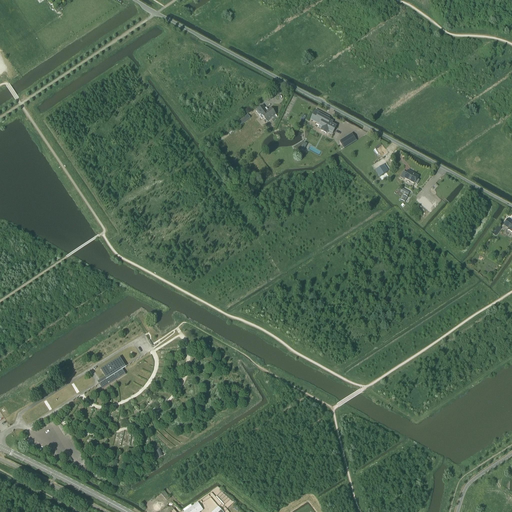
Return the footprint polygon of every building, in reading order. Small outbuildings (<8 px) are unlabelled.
[(263,106),(256,111),(261,119),(263,118),(266,122),(275,115),(271,108),(268,110),(267,110),(266,111),(263,106)] [(323,120),(318,117),(321,113),(316,110),(311,120),(320,124),(319,127),(322,129),(321,131),(326,133),(327,131),(331,134),(335,126),(331,124),(332,122),(328,119),(329,117),(325,115),(323,120)] [(352,133),(339,141),(344,148),(356,140),(352,133)] [(378,167),(383,175),(389,171),(384,164),(378,167)] [(400,177),(403,179),(404,178),(415,183),(414,184),(417,185),(419,180),(417,179),(418,176),(408,171),(406,173),(403,171),(400,177)] [(424,198),(421,202),(430,209),(433,205),(424,198)] [(495,236),(501,229),(497,226),(491,233),(495,236)] [(106,376),(108,379),(98,384),(99,385),(100,384),(102,388),(102,389),(125,374),(123,370),(122,369),(120,367),(123,365),(123,364),(119,358),(120,357),(100,369),(101,370),(101,369),(105,375),(106,376)] [(164,491),(160,494),(166,500),(170,498),(164,491)] [(199,511),(203,510),(197,502),(183,511),(199,511)]
